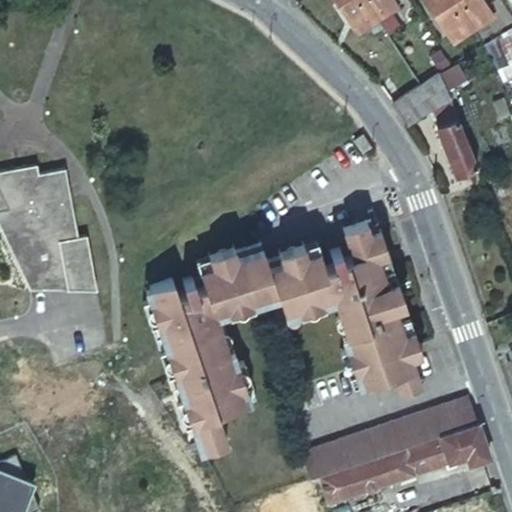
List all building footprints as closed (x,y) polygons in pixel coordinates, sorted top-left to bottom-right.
[(377,20),(363,0),(335,0),(357,34),(377,20)] [(390,0),(363,0),(377,20),(396,8),(390,0)] [(474,28),(454,0),(427,0),(454,43),(475,30),(474,28)] [(482,0),(454,0),(474,28),(493,16),(482,0)] [(482,42),(487,39),(502,29),(493,16),(474,28),(475,30),(482,42)] [(394,100),(407,122),(431,109),(437,124),(435,125),(455,171),(476,163),(438,71),(419,84),(394,100)] [(362,149),(372,143),(364,131),(355,137),(362,149)] [(85,283),(76,234),(68,235),(57,165),(30,169),(29,161),(0,165),(0,238),(20,283),(85,283)] [(333,227),(339,244),(360,236),(368,255),(373,253),(361,217),(333,227)] [(162,385),(164,389),(180,383),(203,449),(226,440),(216,412),(240,403),(236,391),(245,388),(236,362),(227,365),(209,315),(219,311),(222,321),(247,313),(243,303),(256,298),(270,293),(276,312),(314,298),(324,294),(342,347),(351,371),(381,361),(386,374),(387,377),(410,369),(415,367),(373,253),(368,255),(360,236),(339,244),(343,254),(334,258),(330,247),(320,251),(324,262),(316,264),(308,243),(258,261),(253,245),(189,268),(194,282),(185,286),(184,283),(174,286),(179,298),(170,301),(164,285),(141,292),(146,305),(134,308),(162,385)] [(259,307),(256,298),(243,303),(247,313),(259,307)] [(317,307),(314,298),(276,312),(279,322),(317,307)] [(351,371),(342,347),(334,350),(347,388),(386,374),(381,361),(351,371)] [(415,381),(410,369),(387,377),(392,390),(415,381)] [(236,391),(240,403),(250,400),(245,388),(236,391)] [(315,475),(473,419),(464,393),(298,452),(307,478),(308,477),(315,475)] [(323,501),(445,460),(460,455),(464,463),(485,456),(473,419),(315,475),(323,501)] [(36,511),(39,511),(15,456),(0,462),(0,511),(36,511)]
